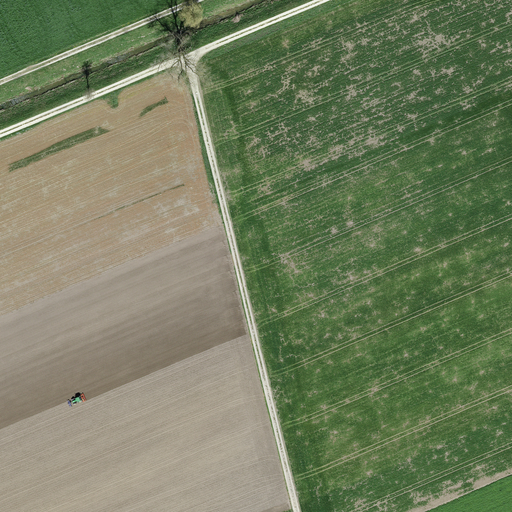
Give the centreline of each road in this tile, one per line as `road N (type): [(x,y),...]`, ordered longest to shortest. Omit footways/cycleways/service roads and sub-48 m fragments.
road 1 (track): [(186,57),(296,511)]
road 2 (track): [(322,0),(0,134)]
road 3 (track): [(0,82),(200,0)]
